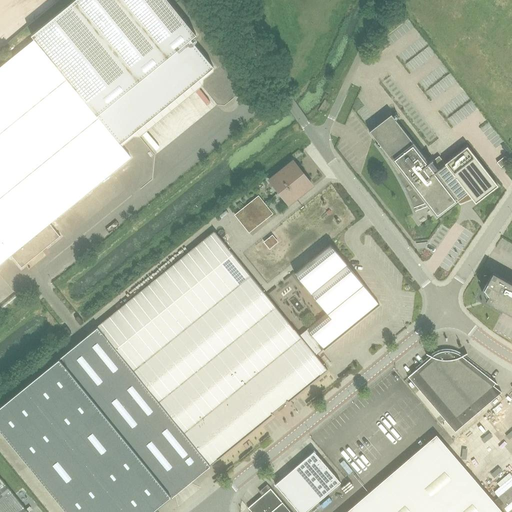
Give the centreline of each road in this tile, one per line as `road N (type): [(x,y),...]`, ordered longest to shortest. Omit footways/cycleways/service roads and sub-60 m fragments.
road 1 (unclassified): [(210,505),(444,309)]
road 2 (unclassified): [(444,309),(320,144)]
road 3 (unclassified): [(320,144),(226,0)]
road 4 (unclassified): [(320,144),(384,0)]
road 5 (unclassified): [(511,197),(444,309)]
